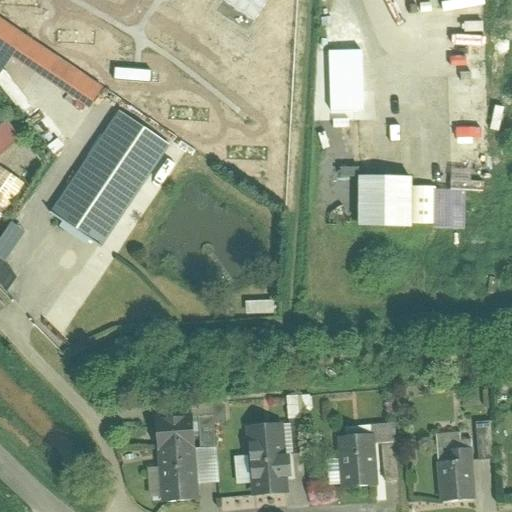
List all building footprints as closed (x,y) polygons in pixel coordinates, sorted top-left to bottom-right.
[(252,23),(267,2),(263,0),(223,0),(222,1),(252,23)] [(104,87),(0,16),(0,78),(14,58),(91,110),(104,87)] [(167,145),(116,112),(48,216),(99,250),(167,145)] [(0,124),(0,157),(21,137),(4,120),(0,124)] [(0,221),(26,184),(0,166),(0,221)] [(415,176),(361,175),(360,226),(415,226),(415,176)] [(10,228),(0,242),(0,257),(4,261),(22,237),(10,228)] [(194,415),(156,418),(163,503),(201,500),(194,415)] [(478,460),(493,459),(491,422),(476,423),(478,460)] [(289,493),(283,425),(247,428),(253,496),(289,493)] [(375,436),(338,439),(342,490),(379,487),(375,436)] [(475,460),(437,463),(440,501),(478,498),(475,460)]
